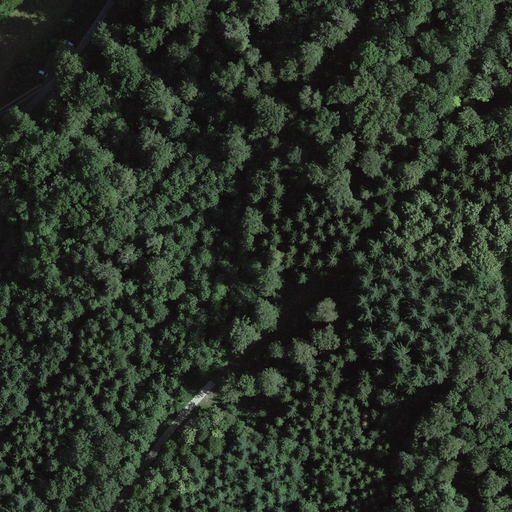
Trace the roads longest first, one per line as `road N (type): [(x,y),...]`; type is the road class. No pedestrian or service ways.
road 1 (track): [(111,511),(201,394),(372,234),(511,86)]
road 2 (unclassified): [(0,138),(113,0)]
